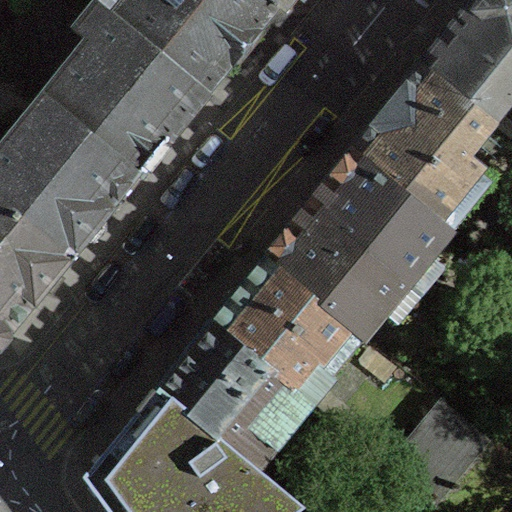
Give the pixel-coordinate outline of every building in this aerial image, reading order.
[(125,0),(113,16),(206,91),(277,4),(272,0),(125,0)] [(511,0),(475,0),(423,64),(494,122),(511,99),(511,0)] [(110,13),(44,95),(139,173),(206,91),(113,16),(110,13)] [(477,143),(494,122),(423,64),(354,148),(440,219),(492,155),(477,143)] [(44,95),(0,148),(0,194),(72,254),(139,173),(44,95)] [(409,283),(453,229),(440,219),(354,148),(310,202),(409,283)] [(0,342),(72,254),(0,194),(0,342)] [(409,283),(310,202),(266,256),(351,327),(364,337),(409,283)] [(213,320),(302,393),(313,402),(335,376),(320,364),(351,327),(266,256),(213,320)] [(159,387),(259,469),(278,445),(267,436),(302,393),(213,320),(159,387)] [(159,387),(157,389),(84,475),(111,511),(301,511),(299,510),(303,505),(259,469),(159,387)] [(390,465),(435,502),(487,438),(442,401),(390,465)] [(434,503),(443,511),(493,511),(511,490),(511,455),(488,436),(487,438),(435,502),(434,503)]
